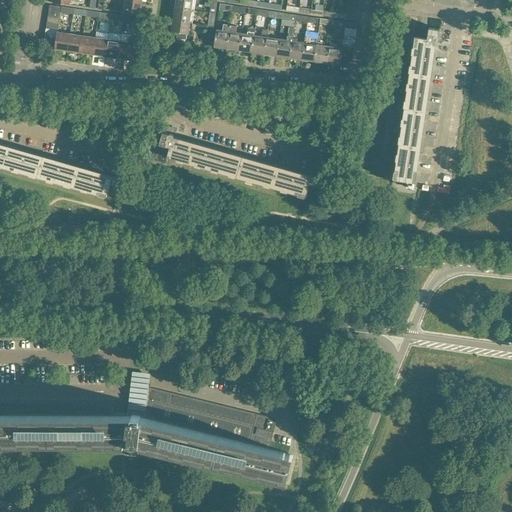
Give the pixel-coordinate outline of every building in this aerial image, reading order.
[(140,14),(142,3),(125,0),(123,12),(123,13),(141,15),(141,14),(140,14)] [(175,0),(174,7),(194,10),(195,0),(175,0)] [(217,2),(213,1),(211,1),(209,12),(216,13),(217,2)] [(192,22),(194,10),(174,7),(173,20),(192,22)] [(339,13),(335,13),(334,17),(346,19),(347,13),(347,12),(339,11),(339,13)] [(214,26),(216,13),(209,12),(207,25),(214,26)] [(358,21),(359,14),(347,13),(346,19),(358,21)] [(187,34),(191,34),(192,22),(173,20),(171,32),(177,32),(176,38),(186,40),(187,34)] [(342,28),(345,28),(357,30),(358,24),(343,22),(342,28)] [(214,47),(226,49),(230,24),(223,23),(222,31),(216,30),(214,47)] [(226,49),(239,50),(241,33),(236,32),(237,25),(230,24),(226,49)] [(212,38),(214,26),(207,25),(206,37),(212,38)] [(246,34),(241,33),(239,50),(252,52),(254,35),(255,28),(247,27),(246,34)] [(415,37),(393,179),(404,180),(404,183),(409,184),(408,188),(414,189),(436,40),(438,41),(438,40),(444,41),(443,31),(439,30),(440,29),(429,27),(428,30),(420,28),(419,37),(415,37)] [(279,39),(276,56),(289,58),(292,37),(293,29),(288,28),(286,40),(279,39)] [(252,52),(264,54),(267,37),(268,30),(262,29),(261,36),(254,35),(252,52)] [(57,33),(57,36),(56,42),(55,50),(56,50),(56,49),(67,51),(70,35),(57,33)] [(67,51),(80,52),(82,36),(70,35),(67,51)] [(80,52),(93,54),(95,38),(82,36),(80,52)] [(304,42),(301,60),(314,61),(317,41),(317,39),(310,38),(311,37),(305,36),(304,42)] [(279,39),(267,37),(264,54),(276,56),(279,39)] [(289,58),(301,60),(304,42),(297,41),(298,38),(292,37),(289,58)] [(93,54),(106,56),(108,40),(95,38),(93,54)] [(329,46),(327,63),(339,65),(340,59),(342,46),(343,41),(330,39),(329,46)] [(106,56),(119,58),(121,42),(108,40),(106,56)] [(323,42),(317,41),(314,61),(327,63),(329,46),(323,45),(323,42)] [(132,44),(121,42),(119,58),(130,60),(130,61),(131,61),(133,43),(133,42),(132,42),(132,44)] [(349,61),(351,47),(342,46),(340,59),(349,61)] [(318,177),(174,136),(174,135),(174,134),(176,129),(159,127),(158,130),(154,129),(146,158),(166,164),(168,157),(306,196),(309,185),(311,185),(312,182),(317,183),(318,177)] [(0,165),(107,196),(109,186),(112,187),(113,182),(118,183),(119,177),(0,142),(0,165)] [(135,443),(135,442),(137,442),(137,441),(141,441),(140,445),(286,481),(292,456),(288,455),(288,452),(269,447),(270,446),(271,442),(276,421),(269,419),(269,417),(251,412),(148,388),(150,379),(132,377),(127,414),(113,413),(113,402),(0,401),(0,442),(125,443),(125,439),(129,440),(129,441),(130,442),(130,443),(130,444),(131,444),(131,445),(132,445),(133,445),(134,445),(135,444),(135,443)]
